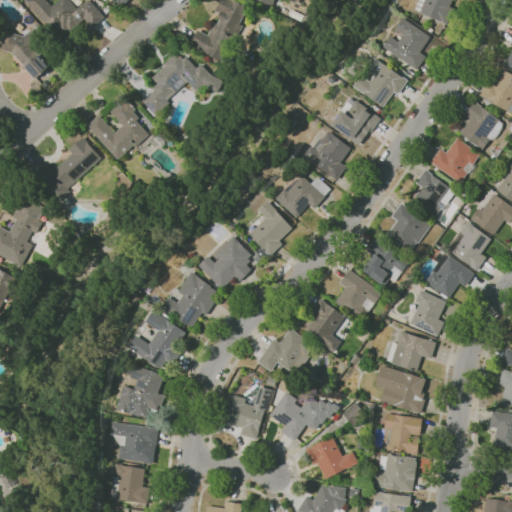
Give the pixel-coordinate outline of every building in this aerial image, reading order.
[(69,0),(77,9),(87,0),(89,0),(104,17),(91,28),(79,12),(65,24),(64,23),(52,33),(25,0),(46,0),(51,5),(57,0),(69,0)] [(225,64),(203,51),(191,44),(199,30),(208,35),(215,23),(217,25),(220,20),(218,19),(220,13),(216,11),(221,0),(235,0),(249,8),(240,24),(243,25),(236,37),(237,38),(229,52),(231,53),(225,64)] [(448,25),(441,22),(441,21),(421,12),(415,9),(419,0),(453,0),(450,7),(455,9),(448,25)] [(417,70),(384,47),(391,36),(399,42),(403,35),(396,29),(404,18),(431,37),(421,52),(427,56),(417,70)] [(18,52),(0,47),(0,31),(23,36),(27,33),(51,66),(37,77),(18,52)] [(511,48),(503,64),(511,69),(511,39),(509,46),(511,47),(511,48)] [(156,92),(154,89),(161,84),(154,76),(166,66),(164,63),(177,52),(180,55),(181,55),(184,58),(186,56),(196,68),(201,64),(215,81),(198,94),(188,81),(170,95),(166,98),(170,103),(155,114),(144,100),(156,92)] [(384,107),(364,93),(354,86),(362,75),(371,82),(376,74),(369,69),(377,58),(404,77),(409,80),(399,94),(395,92),(384,107)] [(511,112),(508,110),(507,111),(494,103),(491,107),(485,104),(488,100),(480,95),(488,82),(494,86),(505,69),(511,73),(511,112)] [(114,160),(86,124),(100,114),(114,132),(122,126),(109,110),(122,100),(149,135),(135,146),(134,145),(114,160)] [(359,145),(352,140),(352,139),(333,125),(343,111),(342,110),(348,102),(353,106),(357,100),(372,111),(375,106),(381,110),(377,115),(382,118),(373,131),(370,130),(359,145)] [(483,150),(470,140),(468,143),(463,139),(465,135),(462,132),(471,118),(466,114),(475,101),(484,107),(483,108),(500,119),(499,120),(504,123),(503,126),(502,129),(501,132),(498,135),(497,137),(495,139),(492,139),(490,139),(483,150)] [(338,180),(305,156),(312,146),(313,147),(320,138),(322,140),(329,131),(352,148),(341,162),(347,167),(338,180)] [(461,183),(441,169),(439,172),(434,169),(436,166),(431,162),(441,148),(447,153),(458,137),(481,154),(473,165),(475,166),(470,174),(468,172),(461,183)] [(67,187),(72,192),(63,200),(39,173),(47,165),(52,170),(87,142),(101,159),(67,187)] [(511,200),(497,190),(510,172),(506,170),(511,161),(511,200)] [(434,219),(411,201),(422,187),(416,182),(427,169),(451,187),(450,188),(456,193),(443,210),(441,209),(434,219)] [(297,218),(276,198),(285,189),(288,191),(303,175),(326,197),(315,209),(310,204),(297,218)] [(494,235),(476,222),(476,223),(471,219),(479,208),(483,210),(495,193),(511,205),(511,220),(510,223),(505,219),(494,235)] [(0,254),(0,226),(10,231),(16,220),(13,218),(24,198),(45,209),(35,228),(35,229),(26,244),(23,242),(13,261),(0,254)] [(265,261),(249,243),(252,241),(262,252),(266,249),(251,233),(247,229),(263,214),(259,210),(269,202),(270,200),(278,209),(277,210),(293,228),(280,240),(283,244),(271,256),(265,261)] [(411,254),(387,236),(387,235),(398,221),(392,216),(402,202),(432,224),(423,236),(424,237),(411,254)] [(477,271),(471,266),(470,266),(453,253),(453,252),(448,247),(462,230),(469,221),(475,225),(492,239),(481,253),(487,258),(477,271)] [(385,286),(382,284),(364,271),(375,255),(369,251),(381,234),(414,258),(404,272),(404,271),(396,282),(390,279),(385,286)] [(222,289),(219,286),(217,287),(214,284),(216,283),(210,278),(209,279),(202,272),(204,271),(199,266),(209,256),(215,263),(220,259),(215,254),(234,236),(243,244),(242,245),(245,248),(245,247),(252,255),(249,258),(252,261),(247,265),(252,270),(240,281),(235,276),(222,289)] [(449,299),(426,281),(434,270),(434,271),(437,266),(435,265),(438,261),(436,259),(442,250),(450,256),(450,255),(471,270),(471,271),(475,274),(466,286),(461,283),(460,284),(449,299)] [(3,283),(10,286),(2,303),(0,302),(0,269),(8,273),(3,283)] [(358,318),(344,307),(345,306),(337,301),(347,287),(341,283),(351,269),(384,293),(376,303),(368,314),(363,311),(358,318)] [(192,328),(173,315),(174,313),(163,305),(169,296),(178,302),(184,294),(179,291),(192,271),(199,276),(199,277),(213,286),(212,287),(217,291),(212,298),(216,301),(207,315),(203,312),(192,328)] [(438,336),(411,323),(420,303),(416,301),(421,289),(447,302),(439,319),(445,322),(438,336)] [(334,353),(323,345),(324,344),(305,330),(315,316),(311,313),(322,298),(327,302),(327,303),(346,317),(333,334),(343,341),(334,353)] [(161,369),(143,357),(129,347),(137,335),(151,344),(160,330),(147,321),(154,311),(187,332),(176,349),(181,352),(173,364),(167,360),(161,369)] [(299,372),(293,367),(290,370),(278,362),(271,371),(258,362),(274,339),(280,343),(291,328),(315,344),(308,354),(310,356),(299,372)] [(418,371),(392,363),(392,362),(388,361),(393,342),(398,344),(402,331),(412,334),(412,335),(426,339),(436,342),(431,359),(423,356),(418,371)] [(511,365),(510,365),(503,363),(508,348),(511,349),(511,365)] [(147,418),(142,416),(142,417),(138,415),(138,416),(131,413),(130,415),(117,409),(118,406),(117,405),(120,398),(121,399),(123,394),(121,393),(124,386),(125,387),(125,385),(134,389),(138,380),(131,377),(132,376),(121,371),(126,360),(137,365),(137,364),(152,370),(157,372),(167,376),(159,393),(166,396),(159,412),(151,409),(147,418)] [(422,415),(413,412),(414,411),(381,400),(386,388),(376,385),(383,364),(405,371),(405,372),(426,379),(420,396),(427,398),(422,415)] [(264,374),(259,370),(262,366),(267,369),(264,374)] [(511,407),(500,404),(506,386),(499,384),(504,369),(511,370),(511,407)] [(257,440),(241,435),(244,427),(226,422),(233,400),(232,400),(234,394),(247,398),(246,402),(254,405),(260,386),(272,390),(266,409),(265,409),(262,418),(263,419),(260,430),(257,440)] [(295,441),(282,431),(286,425),(271,414),(287,391),(298,399),(296,403),(313,415),(295,441)] [(355,427),(344,414),(357,403),(368,416),(355,427)] [(511,449),(494,446),(497,428),(491,427),(493,411),(511,413),(511,449)] [(418,454),(407,452),(407,450),(390,448),(393,428),(385,427),(388,413),(395,414),(423,418),(421,435),(411,434),(411,436),(410,436),(409,441),(413,442),(414,436),(421,437),(418,454)] [(112,434),(113,422),(159,428),(157,444),(156,444),(154,464),(147,463),(147,462),(119,458),(121,446),(112,434)] [(327,479),(318,462),(314,464),(306,449),(312,446),(312,447),(333,436),(343,456),(353,450),(359,462),(347,468),(327,479)] [(413,492),(403,490),(403,491),(385,488),(372,486),(374,471),(385,472),(386,470),(379,469),(381,455),(388,456),(388,454),(396,455),(396,453),(402,453),(401,456),(417,458),(416,461),(418,462),(417,468),(415,469),(417,470),(416,479),(415,479),(413,492)] [(149,505),(148,505),(137,503),(137,501),(111,498),(114,475),(117,476),(119,464),(124,465),(124,466),(146,469),(144,486),(151,488),(149,505)] [(302,511),(299,510),(308,496),(314,500),(324,484),(329,487),(329,485),(346,487),(345,498),(348,500),(342,509),(346,511),(302,511)] [(359,498),(350,496),(352,488),(360,489),(359,498)] [(373,511),(374,506),(376,491),(384,492),(403,495),(411,496),(408,511),(373,511)] [(484,511),(486,498),(511,501),(511,511),(484,511)] [(206,511),(208,505),(226,508),(227,501),(243,504),(241,511),(206,511)]
